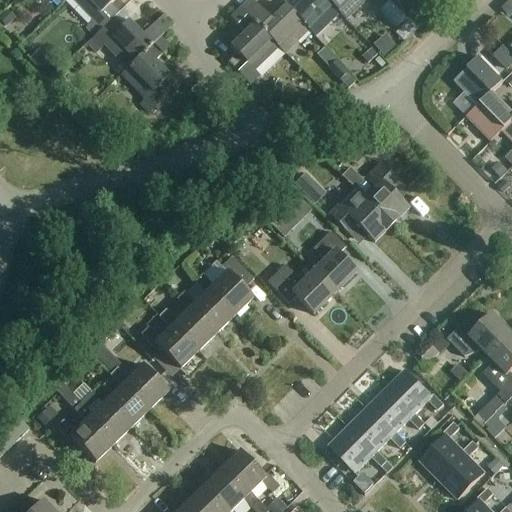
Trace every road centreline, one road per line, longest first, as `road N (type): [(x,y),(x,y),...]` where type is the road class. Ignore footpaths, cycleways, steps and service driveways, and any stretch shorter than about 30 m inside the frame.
road 1 (residential): [(278,448),(508,218)]
road 2 (unclassified): [(12,208),(255,137)]
road 3 (residential): [(125,511),(227,413),(278,448)]
road 4 (residential): [(508,218),(418,128),(392,87)]
road 5 (unclassified): [(255,137),(392,87)]
road 6 (residential): [(255,137),(244,104),(198,56),(188,14)]
road 7 (residential): [(101,511),(34,444),(0,480)]
road 8 (unclassified): [(392,87),(479,0)]
